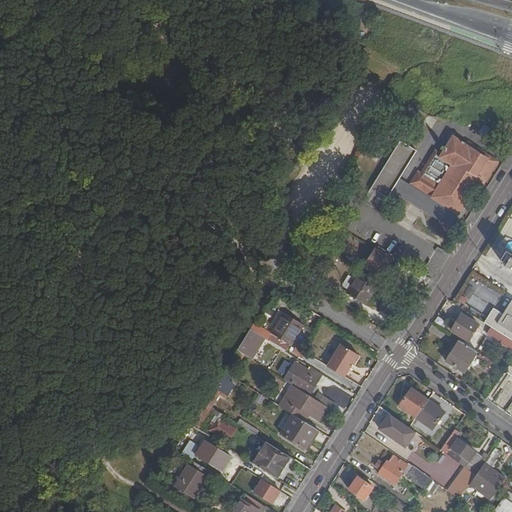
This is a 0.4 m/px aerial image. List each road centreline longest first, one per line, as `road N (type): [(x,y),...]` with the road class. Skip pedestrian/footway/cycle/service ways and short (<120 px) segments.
road 1 (residential): [(511,175),(398,351)]
road 2 (residential): [(398,351),(297,511)]
road 3 (residential): [(398,351),(511,431)]
